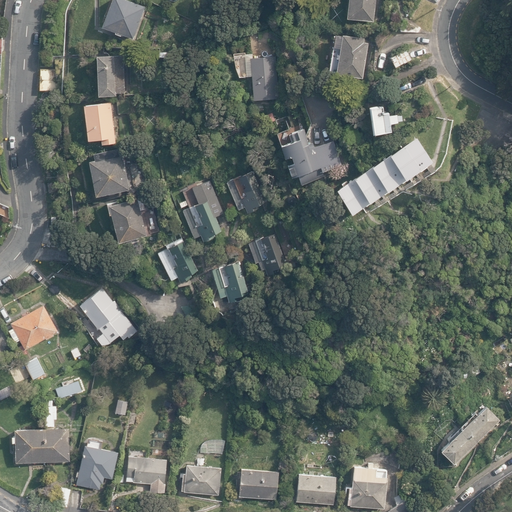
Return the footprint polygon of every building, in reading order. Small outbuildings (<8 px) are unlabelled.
[(121,34),(134,38),(146,6),(130,0),(111,0),(102,26),(116,32),(115,33),(121,35),(121,34)] [(348,0),(346,18),(373,21),(375,0),(348,0)] [(329,71),(363,77),(368,42),(364,41),(364,37),(342,34),(342,35),(335,34),(329,71)] [(390,57),(395,67),(412,58),(407,48),(390,57)] [(96,54),(97,93),(115,93),(115,90),(124,90),(123,53),(96,54)] [(252,76),(253,100),(279,99),(276,55),(250,57),(251,66),(246,66),(247,76),(252,76)] [(38,87),(56,88),(57,66),(39,66),(38,87)] [(100,137),(101,142),(115,141),(110,100),(83,103),(87,139),(100,137)] [(368,106),(372,132),(389,129),(388,122),(397,121),(397,119),(401,118),(400,112),(387,114),(387,110),(381,111),(380,104),(368,106)] [(265,114),(268,122),(276,120),(273,112),(265,114)] [(309,148),(307,143),(309,142),(304,128),(291,132),(293,140),(280,144),(284,157),(290,155),(293,164),(288,165),(291,176),(297,174),(300,183),(324,175),(323,171),(343,164),(335,140),(309,148)] [(334,187),(350,212),(431,160),(416,136),(334,187)] [(88,158),(95,193),(128,187),(122,152),(118,153),(117,147),(92,151),(94,157),(88,158)] [(245,207),(247,212),(253,210),(252,207),(265,201),(252,169),(226,180),(238,209),(245,207)] [(189,192),(176,198),(180,207),(193,202),(189,192)] [(111,212),(117,240),(145,233),(139,208),(145,207),(142,196),(136,198),(136,196),(111,202),(110,200),(106,202),(109,213),(111,212)] [(201,235),(203,241),(210,239),(208,235),(222,230),(216,216),(224,213),(217,196),(183,210),(194,238),(201,235)] [(161,205),(150,205),(150,218),(161,218),(161,205)] [(51,227),(69,228),(69,217),(51,217),(51,227)] [(259,261),(263,275),(273,272),(272,269),(286,264),(275,232),(248,241),(255,262),(259,261)] [(177,276),(180,282),(186,279),(185,276),(198,270),(183,239),(157,251),(171,279),(177,276)] [(227,295),(229,301),(235,300),(234,296),(249,292),(239,260),(212,268),(220,297),(227,295)] [(88,330),(98,345),(110,339),(104,332),(114,325),(110,320),(123,310),(115,300),(114,300),(103,286),(80,304),(96,325),(88,330)] [(11,322),(25,348),(46,337),(47,339),(54,335),(53,333),(59,330),(44,304),(11,322)] [(181,306),(191,323),(200,317),(194,304),(181,306)] [(72,349),(74,356),(80,354),(78,347),(72,349)] [(46,375),(37,356),(25,362),(27,367),(20,371),(27,385),(46,375)] [(471,367),(474,375),(481,372),(478,364),(471,367)] [(115,411),(126,413),(129,400),(118,398),(115,411)] [(46,404),(46,425),(55,425),(55,418),(57,418),(57,404),(46,404)] [(440,449),(454,463),(500,419),(486,405),(477,413),(475,411),(447,438),(449,440),(440,449)] [(14,439),(14,460),(69,460),(69,426),(14,426),(14,433),(11,433),(11,439),(14,439)] [(76,483),(99,487),(100,481),(102,482),(104,475),(112,476),(117,449),(84,442),(78,470),(77,470),(76,475),(77,475),(76,483)] [(150,489),(165,490),(165,480),(164,480),(165,455),(127,453),(126,478),(133,479),(150,480),(150,489)] [(182,489),(217,492),(220,464),(185,461),(184,470),(182,470),(180,488),(183,488),(182,489)] [(350,504),(384,507),(387,475),(375,474),(376,466),(354,464),(351,486),(349,485),(347,503),(350,503),(350,504)] [(413,472),(420,473),(422,466),(414,464),(413,472)] [(237,493),(275,497),(277,468),(240,465),(237,493)] [(295,499),(332,502),(334,473),(297,470),(295,499)] [(56,504),(67,506),(71,488),(60,485),(56,504)] [(386,511),(409,511),(415,509),(405,490),(393,496),(397,505),(386,511)]
